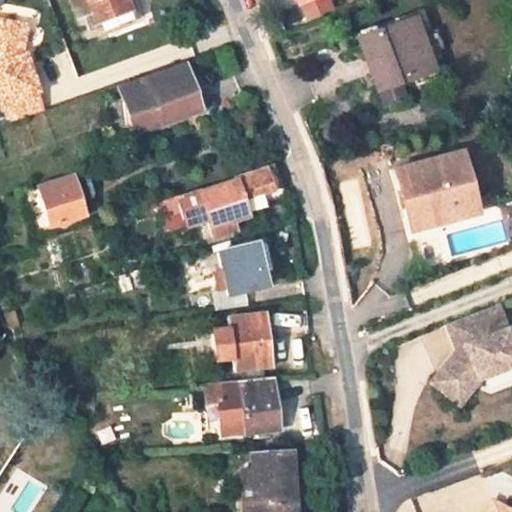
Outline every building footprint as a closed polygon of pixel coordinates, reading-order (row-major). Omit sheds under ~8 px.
[(129,8),(125,0),(71,0),(74,6),(87,2),(92,14),(83,17),(88,30),(103,25),(102,20),(129,8)] [(46,111),(21,16),(0,21),(0,105),(5,122),(46,111)] [(360,41),(378,90),(430,70),(412,21),(360,41)] [(134,66),(127,47),(108,54),(115,72),(134,66)] [(199,111),(183,65),(118,88),(122,100),(134,96),(145,129),(199,111)] [(446,214),(447,216),(472,210),(459,157),(396,173),(409,223),(446,214)] [(231,222),(246,217),(245,213),(276,202),(266,172),(235,183),(199,195),(198,189),(180,195),(185,209),(189,220),(206,215),(213,238),(234,232),(231,222)] [(83,216),(71,178),(38,189),(49,227),(83,216)] [(161,218),(185,209),(180,195),(156,203),(161,218)] [(262,289),(252,246),(217,254),(226,296),(262,289)] [(210,305),(208,291),(181,295),(184,310),(210,305)] [(494,304),(445,324),(455,349),(462,347),(466,357),(441,366),(428,382),(456,404),(477,379),(511,365),(511,330),(504,330),(494,304)] [(269,367),(265,314),(228,319),(229,331),(213,333),(216,359),(232,357),(234,372),(269,367)] [(245,434),(277,431),(272,378),(238,381),(205,384),(207,404),(218,403),(220,423),(244,420),(245,434)] [(293,511),(290,452),(249,455),(252,497),(243,497),(243,511),(293,511)] [(509,511),(489,501),(483,511),(509,511)]
